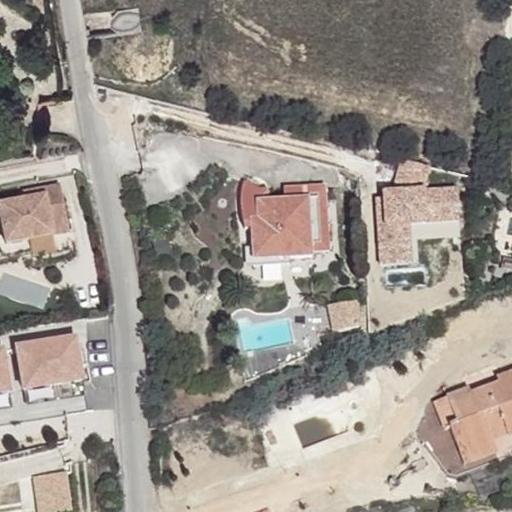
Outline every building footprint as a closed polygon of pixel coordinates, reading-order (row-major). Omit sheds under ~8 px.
[(113,26),(122,32),(143,29),(140,5),(119,9),(112,17),(113,26)] [(458,219),(456,187),(423,189),(428,165),(400,159),(392,192),(392,196),(383,197),(375,198),(379,248),(410,245),(408,223),(458,219)] [(250,229),(252,267),(289,265),(289,260),(312,258),(312,253),(330,252),(325,184),(284,187),(285,199),(269,200),(267,188),(258,188),(243,181),(241,192),(240,199),(240,207),(244,230),(250,229)] [(0,206),(0,217),(5,245),(70,233),(61,187),(44,190),(45,197),(25,201),(0,206)] [(24,194),(25,201),(45,197),(44,190),(24,194)] [(171,256),(166,236),(151,240),(156,259),(171,256)] [(411,263),(410,245),(379,248),(380,265),(411,263)] [(358,328),(356,301),(328,307),(333,332),(358,328)] [(81,381),(74,338),(16,348),(23,391),(81,381)] [(0,394),(9,393),(2,350),(0,350),(0,394)] [(342,372),(325,378),(331,397),(349,391),(342,372)] [(469,389),(446,397),(457,424),(449,427),(463,465),(497,453),(493,442),(511,434),(511,372),(496,379),(498,384),(471,395),(469,389)] [(446,397),(433,403),(442,430),(425,443),(447,475),(455,477),(511,457),(508,450),(511,448),(511,434),(493,442),(497,453),(463,465),(449,427),(457,424),(446,397)] [(413,425),(395,445),(407,456),(426,442),(413,425)]
